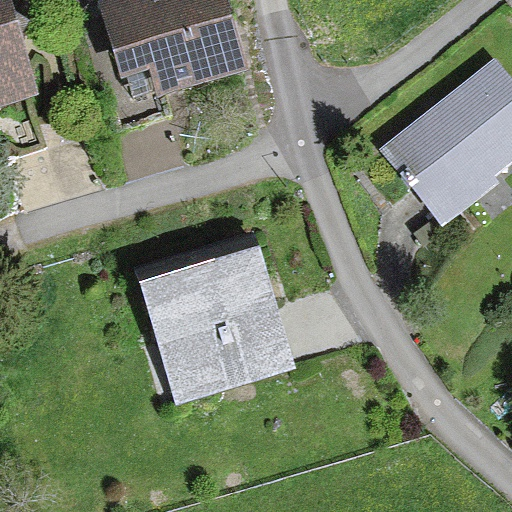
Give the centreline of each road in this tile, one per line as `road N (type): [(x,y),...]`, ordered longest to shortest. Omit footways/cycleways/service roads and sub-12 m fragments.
road 1 (residential): [(511,492),(461,444),(377,336),(300,147)]
road 2 (residential): [(37,228),(300,147)]
road 3 (residential): [(300,147),(274,0)]
